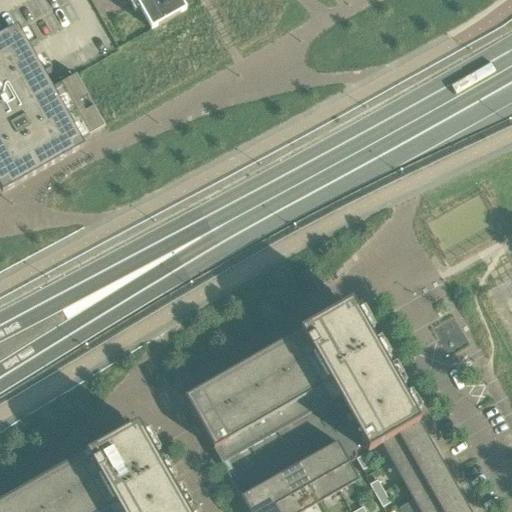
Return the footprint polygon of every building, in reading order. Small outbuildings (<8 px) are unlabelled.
[(134,0),(151,30),(157,27),(180,15),(180,14),(185,11),(179,0),(134,0)] [(0,193),(2,196),(84,150),(79,141),(105,126),(77,76),(76,75),(50,90),(44,79),(36,65),(29,52),(21,38),(17,32),(17,31),(11,35),(0,40),(0,193)] [(304,511),(358,481),(348,464),(356,459),(364,455),(367,453),(381,446),(419,424),(395,382),(356,313),(351,304),(307,329),(312,338),(300,345),(295,336),(184,399),(189,407),(142,434),(137,425),(93,450),(98,459),(86,466),(81,456),(0,502),(0,511),(304,511)] [(419,424),(381,446),(391,464),(430,442),(419,424)] [(430,442),(391,464),(402,483),(440,461),(430,442)] [(370,467),(364,455),(356,459),(363,471),(370,467)] [(440,461),(402,483),(412,501),(451,480),(440,461)] [(451,480),(412,501),(418,511),(437,511),(462,498),(451,480)] [(369,485),(376,497),(383,493),(377,481),(369,485)] [(383,493),(376,497),(382,508),(390,504),(383,493)] [(469,511),(462,498),(437,511),(469,511)]
